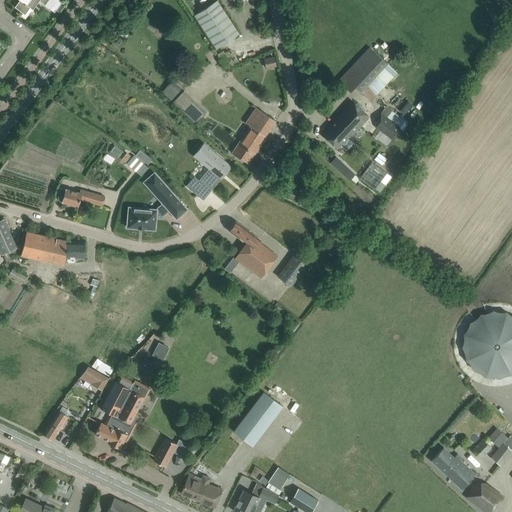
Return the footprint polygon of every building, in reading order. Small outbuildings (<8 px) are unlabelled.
[(56,9),(62,2),(59,0),(19,0),(15,7),(25,14),(30,7),(32,9),(39,0),(54,12),(56,9)] [(239,34),(217,0),(194,15),(216,48),(239,34)] [(62,2),(56,9),(60,12),(65,4),(62,2)] [(360,91),(386,63),(370,47),(338,80),(349,91),(354,85),(360,91)] [(224,50),(218,54),(228,69),(239,62),(231,48),(225,52),(224,50)] [(274,57),(265,59),(267,66),(276,65),(274,57)] [(387,63),(375,75),(384,84),(395,71),(387,63)] [(205,113),(182,92),(171,82),(165,89),(176,99),(173,102),(196,123),(205,113)] [(402,113),(410,102),(398,94),(390,105),(402,113)] [(353,131),(367,117),(367,114),(353,102),(351,102),(334,119),(335,120),(322,134),(337,148),(348,136),(354,142),(358,137),(353,131)] [(250,126),(232,152),(248,164),(267,136),(265,136),(276,121),(261,110),(250,125),(250,126)] [(400,126),(381,112),(375,120),(376,126),(391,137),(400,126)] [(204,142),(203,143),(204,143),(197,151),(206,158),(203,161),(211,167),(201,178),(210,186),(222,173),(224,174),(231,166),(231,167),(232,166),(204,142)] [(115,146),(110,153),(118,159),(123,153),(115,146)] [(379,152),(374,159),(382,165),(387,158),(379,152)] [(127,153),(122,159),(125,162),(130,156),(127,153)] [(112,163),(114,157),(106,154),(104,160),(112,163)] [(152,171),(147,166),(135,155),(128,163),(144,179),(152,171)] [(341,162),(336,167),(341,172),(346,167),(341,162)] [(372,163),(360,179),(375,190),(387,174),(372,163)] [(349,170),(344,175),(350,180),(355,175),(349,170)] [(194,177),(195,176),(194,176),(186,186),(187,186),(194,191),(201,183),(194,177)] [(102,207),(105,197),(80,189),(79,193),(65,189),(60,188),(58,198),(59,200),(62,201),(62,202),(78,206),(80,201),(102,207)] [(163,216),(169,210),(176,218),(187,209),(170,190),(159,199),(162,203),(156,208),(156,209),(129,207),(127,227),(155,229),(155,228),(156,215),(163,216)] [(4,218),(0,219),(0,250),(2,255),(6,263),(17,248),(4,218)] [(277,256),(258,241),(259,239),(236,221),(229,230),(246,243),(235,258),(261,277),(277,256)] [(84,259),(85,242),(66,242),(66,240),(26,231),(21,255),(64,265),(65,258),(67,258),(67,260),(68,262),(73,262),(75,261),(75,258),(84,259)] [(293,251),(275,275),(288,286),(307,262),(293,251)] [(12,269),(8,275),(23,283),(27,277),(12,269)] [(93,278),(90,284),(92,285),(97,287),(99,281),(93,278)] [(128,306),(138,292),(129,285),(119,300),(128,306)] [(112,312),(119,294),(109,290),(102,309),(112,312)] [(280,317),(285,310),(278,306),(273,313),(280,317)] [(511,315),(501,311),(489,310),(485,313),(481,313),(468,321),(462,334),(461,352),(473,370),(483,375),(506,376),(511,371),(511,315)] [(168,348),(159,343),(153,355),(162,359),(168,348)] [(88,366),(82,375),(94,382),(93,385),(102,390),(109,378),(88,366)] [(115,416),(130,389),(116,382),(102,409),(112,414),(106,425),(101,422),(95,434),(109,441),(108,443),(116,428),(115,427),(120,418),(115,416)] [(131,423),(144,397),(130,389),(115,416),(120,418),(115,427),(116,428),(108,443),(119,449),(124,440),(126,442),(135,425),(131,423)] [(264,391),(233,431),(252,446),(283,406),(264,391)] [(441,398),(433,391),(418,408),(426,415),(441,398)] [(43,434),(53,440),(60,428),(62,429),(65,424),(64,423),(68,416),(59,410),(44,434),(43,434)] [(453,446),(474,424),(466,417),(446,438),(453,446)] [(497,429),(489,438),(499,448),(503,444),(507,438),(497,429)] [(491,448),(486,444),(490,440),(486,436),(472,451),(481,459),(491,448)] [(166,437),(153,460),(165,466),(177,444),(166,437)] [(499,448),(491,457),(499,464),(511,451),(503,444),(499,448)] [(474,474),(459,460),(461,458),(456,454),(453,457),(442,447),(430,459),(461,488),(468,481),(474,474)] [(0,462),(4,465),(6,464),(10,457),(10,456),(0,451),(0,462)] [(279,468),(277,471),(287,478),(289,474),(279,468)] [(215,507),(222,489),(208,483),(210,478),(203,475),(202,478),(189,473),(181,494),(181,493),(215,507)] [(268,482),(266,486),(278,494),(281,490),(268,482)] [(485,511),(491,511),(503,497),(485,483),(475,484),(465,496),(485,511)] [(275,503),(278,495),(264,488),(260,496),(275,503)] [(289,501),(306,511),(310,511),(318,500),(298,488),(289,501)] [(249,511),(252,511),(259,498),(252,494),(243,490),(233,511),(236,511),(243,511),(245,510),(249,511)] [(145,511),(144,511),(127,503),(126,504),(114,497),(110,506),(106,511),(145,511)] [(51,511),(53,509),(45,505),(44,508),(26,499),(19,511),(10,511),(9,511),(8,511),(51,511)]
